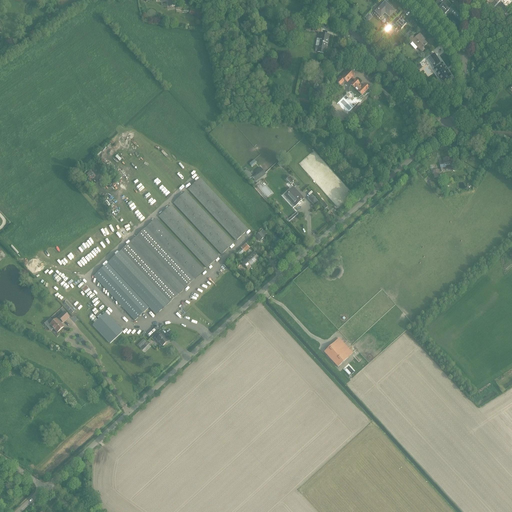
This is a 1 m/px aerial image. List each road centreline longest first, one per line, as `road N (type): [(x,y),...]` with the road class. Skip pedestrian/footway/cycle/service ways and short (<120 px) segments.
road 1 (unclassified): [(43,488),(446,124)]
road 2 (unclassified): [(446,124),(320,0)]
